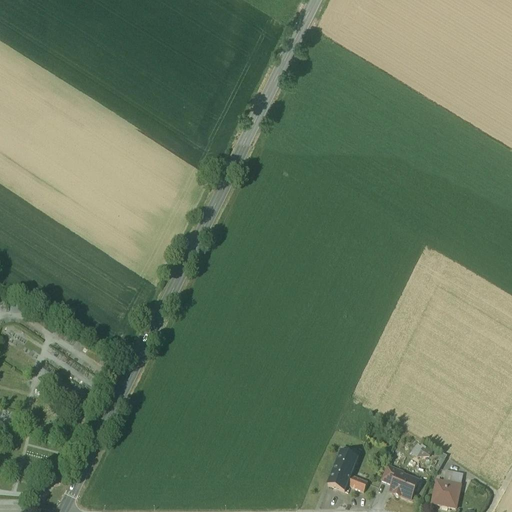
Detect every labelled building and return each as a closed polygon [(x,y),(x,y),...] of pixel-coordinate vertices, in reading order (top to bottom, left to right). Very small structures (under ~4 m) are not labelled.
[(340,455),(338,454),(337,457),(338,458),(336,465),(334,464),(333,467),(334,468),(328,485),(333,487),(332,489),(335,490),(336,488),(344,492),(347,485),(350,476),(360,453),(352,450),(349,456),(340,453),(340,455)] [(402,472),(387,466),(380,480),(392,485),(397,473),(401,475),(402,472)] [(401,475),(397,473),(392,485),(393,488),(392,493),(394,494),(395,496),(398,497),(400,496),(410,500),(417,484),(409,481),(410,479),(401,475)] [(367,483),(350,476),(347,485),(363,492),(367,483)] [(460,486),(436,481),(432,503),(455,508),(460,486)]
